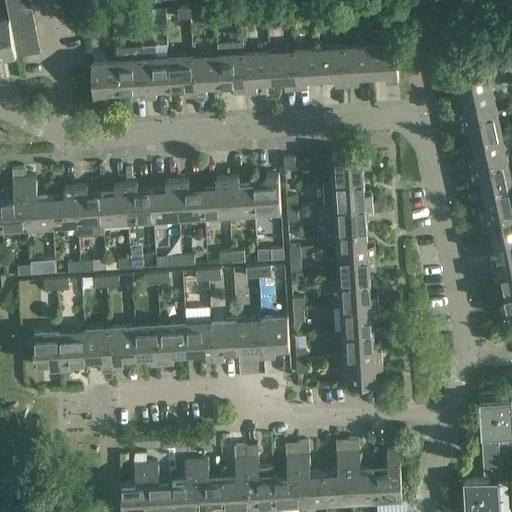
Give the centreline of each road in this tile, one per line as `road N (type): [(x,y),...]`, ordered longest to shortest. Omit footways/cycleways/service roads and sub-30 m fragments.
road 1 (residential): [(51,133),(76,143),(421,123),(471,362)]
road 2 (residential): [(454,417),(288,423),(242,393),(128,399)]
road 3 (residential): [(51,133),(64,105),(48,0)]
